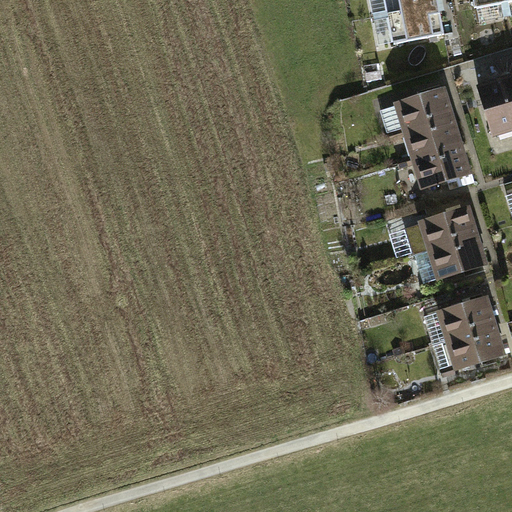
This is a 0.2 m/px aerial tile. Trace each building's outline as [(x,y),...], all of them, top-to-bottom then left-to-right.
[(438,0),(385,0),(389,14),(439,5),(438,0)] [(504,0),(473,0),(475,8),(505,2),(504,0)] [(445,35),(439,5),(389,14),(394,45),(445,35)] [(511,91),(508,80),(478,89),(493,138),(511,132),(511,91)] [(455,120),(445,90),(396,106),(405,136),(455,120)] [(465,150),(455,120),(405,136),(415,166),(465,150)] [(474,180),(465,150),(415,166),(425,196),(474,180)] [(475,239),(466,209),(416,225),(426,255),(475,239)] [(485,269),(475,239),(426,255),(436,285),(485,269)] [(495,326),(485,296),(436,312),(445,342),(495,326)] [(505,356),(495,326),(445,342),(455,372),(505,356)]
